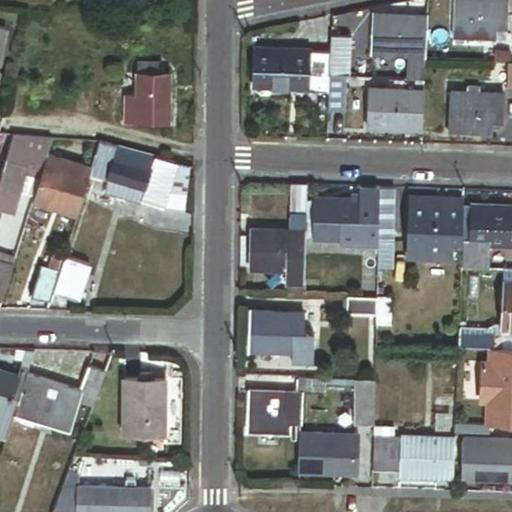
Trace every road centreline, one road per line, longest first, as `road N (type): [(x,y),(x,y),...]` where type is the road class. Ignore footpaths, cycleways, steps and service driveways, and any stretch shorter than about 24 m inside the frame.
road 1 (residential): [(219,159),(511,168)]
road 2 (unknown): [(219,159),(116,128),(0,121)]
road 3 (residential): [(218,337),(0,330)]
road 4 (residential): [(218,337),(219,159)]
road 5 (residential): [(216,511),(218,337)]
road 6 (residential): [(219,159),(221,13)]
